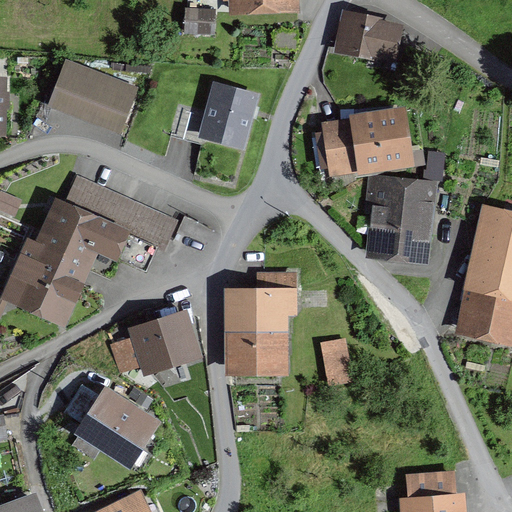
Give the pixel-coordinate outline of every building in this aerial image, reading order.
[(223,0),(224,2),(238,1),(238,9),(286,7),(285,0),(223,0)] [(187,10),(186,33),(209,34),(210,11),(187,10)] [(341,52),(392,62),(398,30),(347,21),(341,52)] [(409,53),(397,78),(421,90),(433,64),(409,53)] [(53,100),(121,126),(134,91),(67,64),(53,100)] [(216,86),(203,135),(242,145),(255,97),(216,86)] [(364,166),(406,159),(400,119),(357,126),(358,131),(319,138),(324,169),(363,163),(364,166)] [(446,181),(447,153),(431,153),(430,180),(446,181)] [(163,251),(176,223),(77,179),(65,206),(62,205),(42,249),(26,241),(6,286),(2,293),(13,298),(57,318),(89,247),(142,271),(153,247),(163,251)] [(382,216),(379,254),(420,258),(428,184),(371,179),(368,215),(382,216)] [(0,192),(0,215),(14,222),(23,203),(0,192)] [(511,214),(496,211),(468,326),(511,336),(511,214)] [(279,335),(279,311),(293,311),(292,276),(261,277),(262,293),(234,294),(235,372),(286,371),(285,335),(279,335)] [(13,298),(2,293),(6,286),(0,283),(0,321),(5,320),(13,298)] [(324,293),(303,293),(303,304),(324,304),(324,293)] [(139,361),(148,358),(151,366),(187,354),(175,318),(139,331),(141,338),(132,341),(139,361)] [(111,347),(119,373),(134,369),(126,342),(111,347)] [(350,380),(347,360),(327,363),(331,384),(350,380)] [(83,426),(99,400),(84,392),(69,417),(83,426)] [(81,432),(129,463),(154,424),(141,415),(145,410),(125,397),(122,403),(107,393),(81,432)] [(454,511),(452,475),(409,478),(411,503),(401,503),(402,511),(454,511)] [(146,511),(139,497),(107,511),(146,511)] [(33,511),(29,501),(0,511),(33,511)]
